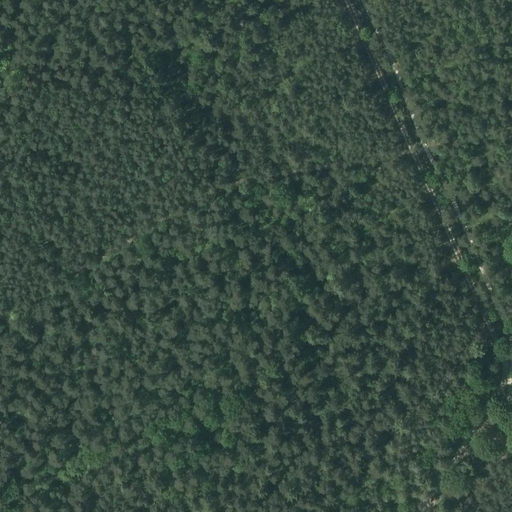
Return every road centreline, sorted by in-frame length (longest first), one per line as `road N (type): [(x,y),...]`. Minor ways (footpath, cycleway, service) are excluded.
road 1 (track): [(411,150),(206,189),(0,315)]
road 2 (track): [(411,150),(511,374)]
road 3 (track): [(346,0),(411,150)]
road 4 (track): [(511,374),(426,511)]
